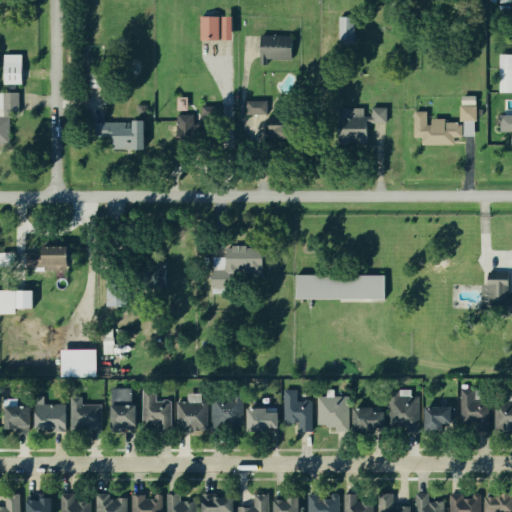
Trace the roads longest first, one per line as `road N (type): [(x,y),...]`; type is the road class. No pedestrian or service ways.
road 1 (residential): [(511,194),(0,196)]
road 2 (residential): [(511,463),(0,463)]
road 3 (residential): [(56,196),(54,0)]
